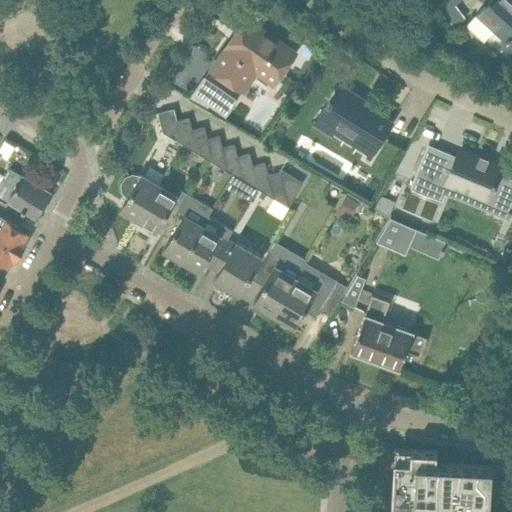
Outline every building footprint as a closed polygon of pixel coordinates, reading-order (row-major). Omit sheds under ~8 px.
[(440,0),(436,3),(454,25),(463,17),(453,4),(457,0),(440,0)] [(511,0),(496,0),(493,3),(489,0),(488,0),(466,25),(484,41),(494,29),(505,39),(499,45),(511,57),(511,0)] [(214,70),(227,79),(237,85),(253,62),(276,79),(294,53),(245,18),(235,33),(238,35),(214,70)] [(205,77),(190,97),(207,107),(208,105),(221,88),(205,77)] [(339,84),(333,94),(314,125),(330,135),(333,131),(368,153),(365,157),(369,160),(391,123),(390,122),(367,108),(370,103),(339,84)] [(177,119),(174,107),(157,112),(161,124),(163,131),(181,142),(183,143),(177,119)] [(177,119),(174,107),(177,119),(183,143),(198,152),(192,128),(189,116),(177,119)] [(204,125),(192,128),(198,152),(207,158),(228,170),(222,146),(219,134),(207,137),(204,125)] [(234,143),(222,146),(228,170),(232,173),(244,179),(237,155),(234,143)] [(427,147),(411,186),(443,199),(447,189),(484,204),(489,194),(511,204),(511,177),(486,167),(490,157),(480,153),(479,156),(462,148),(459,155),(459,156),(429,143),(427,147)] [(250,152),(237,155),(244,179),(258,188),(252,164),(250,152)] [(258,188),(274,197),(265,161),(252,164),(258,188)] [(150,166),(145,174),(141,172),(140,175),(132,173),(125,176),(121,183),(122,191),(127,197),(120,208),(138,219),(159,183),(164,174),(150,166)] [(280,170),(268,173),(274,197),(289,206),(285,192),(281,175),(280,170)] [(14,173),(6,185),(0,195),(0,197),(11,204),(12,202),(25,209),(24,211),(28,213),(29,212),(39,217),(52,195),(27,179),(26,180),(14,173)] [(286,174),(281,175),(285,192),(294,189),(292,183),(289,184),(286,174)] [(178,193),(159,183),(138,219),(156,230),(158,226),(164,230),(165,228),(166,229),(174,214),(175,214),(182,203),(174,199),(178,193)] [(351,213),(359,201),(348,194),(340,206),(341,207),(336,214),(344,219),(348,212),(351,213)] [(6,204),(0,199),(0,237),(21,250),(30,235),(29,233),(17,225),(18,224),(1,214),(6,204)] [(191,204),(186,213),(184,212),(181,218),(175,214),(174,214),(166,229),(165,228),(165,230),(158,240),(166,244),(163,249),(181,260),(202,223),(208,214),(191,204)] [(390,216),(376,239),(405,252),(415,227),(390,216)] [(181,260),(199,270),(204,262),(211,267),(228,238),(202,223),(181,260)] [(0,259),(10,266),(12,265),(21,250),(0,237),(0,259)] [(235,242),(228,238),(211,267),(218,271),(213,279),(242,296),(256,273),(265,257),(236,240),(235,242)] [(289,260),(270,249),(265,257),(256,273),(266,279),(253,302),(273,314),(296,275),(284,269),(289,260)] [(308,282),(296,275),(273,314),(294,327),(307,304),(318,310),(333,284),(314,272),(308,282)] [(357,273),(341,299),(355,306),(365,277),(357,273)] [(372,292),(358,331),(351,350),(399,367),(404,354),(417,359),(426,335),(382,319),(389,299),(372,292)] [(394,459),(391,511),(490,511),(493,466),(436,463),(437,450),(411,449),(411,460),(394,459)]
